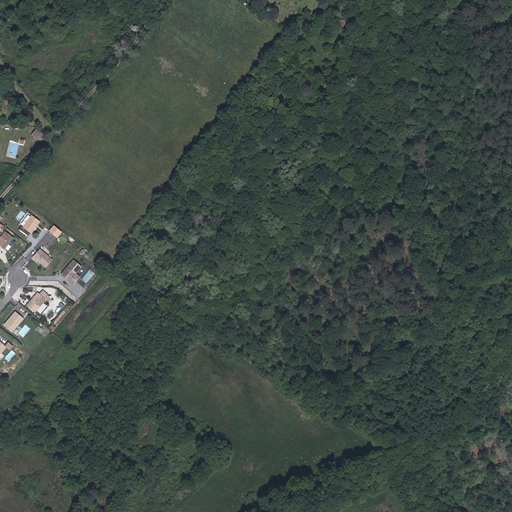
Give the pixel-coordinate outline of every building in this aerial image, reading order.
[(36,128),(31,134),(41,142),(46,136),(36,128)] [(37,225),(38,225),(40,221),(32,216),(23,228),(32,234),(36,227),(37,225)] [(62,232),(54,225),(49,231),(57,238),(62,232)] [(0,246),(5,250),(10,243),(9,243),(10,242),(11,241),(14,238),(6,231),(0,238),(0,246)] [(55,259),(41,248),(35,256),(49,266),(55,259)] [(79,272),(84,265),(76,259),(65,273),(70,277),(72,278),(72,279),(77,283),(83,275),(79,272)] [(36,315),(47,301),(39,295),(28,308),(36,315)] [(13,332),(24,318),(16,311),(12,316),(12,317),(10,320),(9,320),(5,325),(13,332)]
